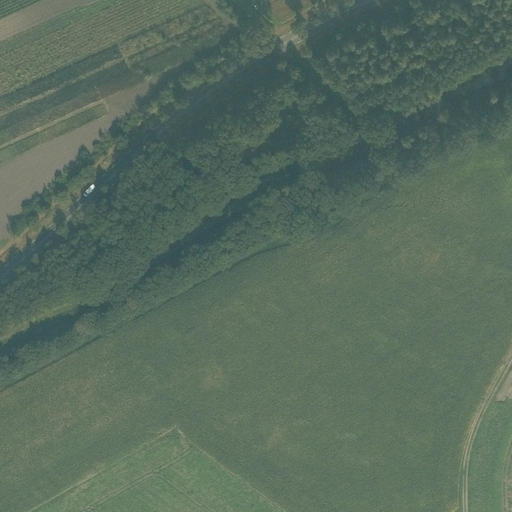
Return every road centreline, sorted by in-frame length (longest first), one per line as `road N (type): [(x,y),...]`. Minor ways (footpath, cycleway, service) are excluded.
road 1 (primary): [(0,276),(222,86),(301,36),(388,0)]
road 2 (track): [(511,352),(468,445),(465,511)]
